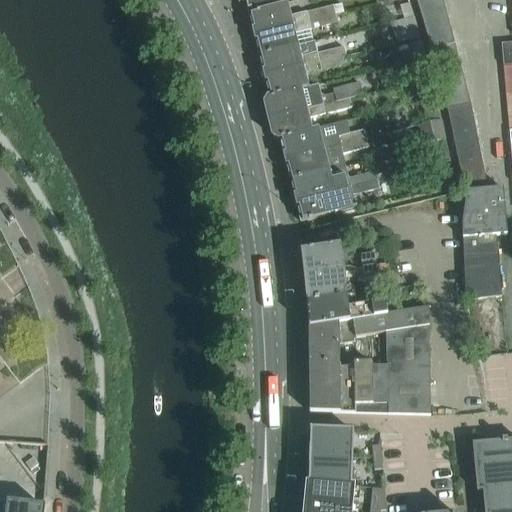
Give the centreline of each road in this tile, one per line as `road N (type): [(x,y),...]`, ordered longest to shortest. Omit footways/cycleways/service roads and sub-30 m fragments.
road 1 (secondary): [(183,0),(227,104),(249,183),(270,334),(271,420)]
road 2 (residential): [(71,511),(70,330),(49,265),(0,176)]
road 3 (residential): [(511,428),(271,420)]
